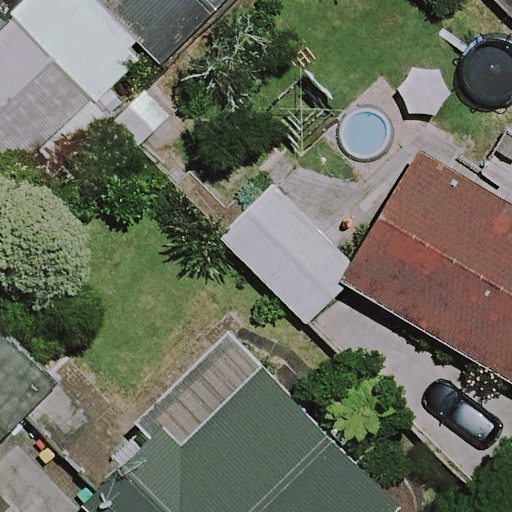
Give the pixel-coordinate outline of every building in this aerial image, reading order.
[(0,0),(0,181),(7,188),(134,56),(76,0),(0,0)] [(88,0),(157,69),(225,0),(88,0)] [(511,207),(428,155),(346,285),(511,389),(511,207)] [(351,274),(268,186),(214,238),(297,325),(351,274)] [(392,511),(222,338),(91,466),(118,494),(100,511),(392,511)] [(0,442),(49,395),(0,343),(0,442)]
